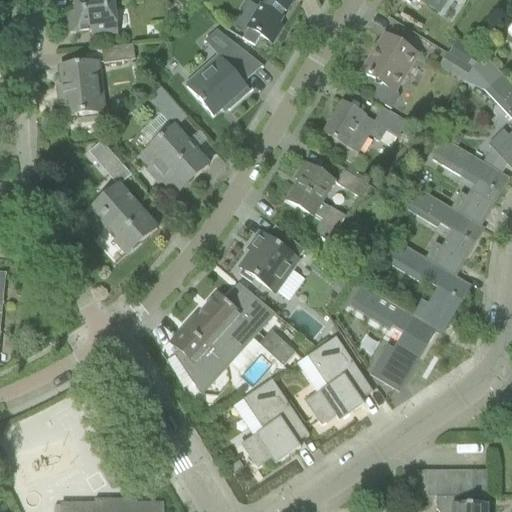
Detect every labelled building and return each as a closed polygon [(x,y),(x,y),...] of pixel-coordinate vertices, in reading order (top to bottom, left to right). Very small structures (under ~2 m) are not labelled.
[(112,0),(77,0),(72,1),(74,15),(64,16),(67,37),(90,34),(91,39),(117,36),(112,0)] [(242,39),(241,41),(253,48),(260,38),(271,44),(280,30),(276,27),(292,2),(289,0),(264,0),(241,38),(242,39)] [(415,0),(437,13),(445,0),(465,0),(469,2),(469,0),(415,0)] [(502,35),(502,39),(504,42),(507,45),(511,47),(511,25),(511,26),(502,35)] [(383,36),(360,74),(380,86),(372,99),(390,110),(398,97),(394,95),(417,57),(383,36)] [(454,44),(447,56),(467,67),(474,56),(454,44)] [(134,47),(102,50),(103,65),(135,62),(134,47)] [(220,61),(187,89),(212,119),(230,103),(233,106),(248,93),(242,86),(260,70),(262,71),(263,70),(234,48),(220,61)] [(440,68),(463,82),(471,70),(447,56),(440,68)] [(474,67),(466,81),(485,92),(484,93),(511,122),(511,134),(507,139),(502,134),(488,147),(491,150),(506,166),(507,167),(511,162),(511,89),(501,78),(482,58),(474,67)] [(97,65),(59,69),(63,99),(59,100),(61,119),(76,118),(76,127),(102,124),(101,115),(103,115),(97,65)] [(160,90),(146,102),(159,117),(171,130),(172,129),(173,131),(186,119),(160,90)] [(351,153),(356,156),(368,135),(379,142),(385,132),(395,139),(404,125),(382,112),(374,125),(341,105),(323,135),(351,153)] [(422,114),(416,126),(427,132),(434,120),(422,114)] [(446,128),(440,138),(447,142),(453,132),(446,128)] [(151,148),(140,158),(149,169),(146,172),(158,185),(161,183),(172,195),(191,178),(193,181),(207,168),(194,154),(186,145),(173,131),(172,129),(171,130),(151,148)] [(442,142),(431,161),(474,187),(466,200),(459,196),(450,212),(474,226),(486,205),(492,209),(508,181),(500,177),(481,166),(442,142)] [(100,144),(87,156),(116,189),(118,188),(130,178),(100,144)] [(351,153),(345,163),(349,166),(355,170),(359,172),(363,165),(359,158),(356,156),(351,153)] [(298,183),(286,203),(312,219),(313,217),(322,222),(313,236),(322,241),(321,243),(324,245),(325,243),(328,245),(344,219),(329,210),(328,211),(320,206),(333,184),(304,166),(295,181),(298,183)] [(336,185),(335,186),(361,202),(369,189),(360,184),(359,183),(350,178),(344,174),(343,174),(336,185)] [(116,189),(82,220),(98,238),(104,232),(113,225),(123,236),(114,244),(126,258),(156,231),(118,188),(116,189)] [(474,226),(450,212),(417,192),(406,212),(436,230),(439,226),(451,233),(441,250),(434,246),(424,262),(448,276),(449,276),(461,256),(466,259),(483,231),(479,229),(474,226)] [(254,249),(238,270),(242,273),(239,277),(251,286),(254,282),(274,296),(298,263),(296,262),(303,252),(277,231),(268,242),(258,236),(251,246),(254,249)] [(448,276),(424,262),(394,244),(382,263),(422,287),(424,283),(437,290),(426,307),(420,303),(411,319),(435,333),(447,313),(453,316),(469,289),(454,280),(454,279),(449,276),(448,276)] [(338,282),(331,291),(337,296),(344,287),(338,282)] [(183,331),(169,346),(178,354),(174,358),(201,397),(274,317),(238,286),(237,287),(240,290),(237,293),(234,291),(223,304),(217,299),(196,322),(193,319),(183,331)] [(435,333),(411,319),(360,289),(348,308),(388,332),(390,329),(402,336),(392,353),(386,349),(369,377),(395,392),(403,379),(401,378),(413,357),(418,361),(435,333)] [(357,397),(368,389),(335,340),(306,359),(326,389),(303,404),(320,429),(335,419),(338,424),(352,415),(349,410),(360,402),(357,397)] [(293,440),(304,432),(271,382),(242,402),(262,432),(239,447),(256,472),(271,462),(274,467),(288,458),(285,453),(296,445),(293,440)] [(238,464),(229,469),(233,476),(242,470),(238,464)] [(413,499),(413,473),(400,473),(401,500),(413,499)] [(425,473),(413,473),(413,499),(425,499),(425,473)] [(437,499),(437,473),(425,473),(425,499),(435,499),(437,499)] [(449,473),(437,473),(437,499),(449,499),(449,473)] [(462,499),(462,473),(449,473),(449,499),(453,499),(462,499)] [(474,473),(462,473),(462,499),(474,499),(474,473)] [(474,473),(474,499),(486,499),(486,473),(484,473),(474,473)] [(453,499),(449,499),(437,499),(435,499),(436,511),(435,511),(486,511),(486,507),(453,507),(453,499)] [(136,502),(111,502),(93,502),(93,507),(61,507),(61,511),(160,511),(161,507),(136,507),(136,502)]
